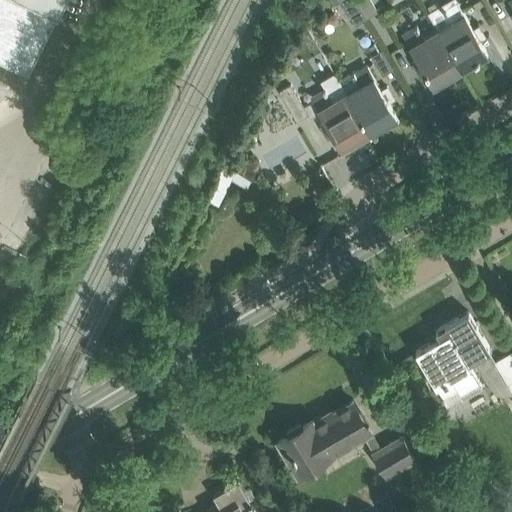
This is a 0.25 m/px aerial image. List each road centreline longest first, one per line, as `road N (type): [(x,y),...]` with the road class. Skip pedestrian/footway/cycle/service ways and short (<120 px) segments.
road 1 (residential): [(89,463),(511,219)]
road 2 (secondary): [(63,420),(377,235)]
road 3 (residential): [(377,235),(355,198),(511,106)]
road 4 (secondary): [(377,235),(511,157)]
road 5 (unclassified): [(36,123),(98,0)]
